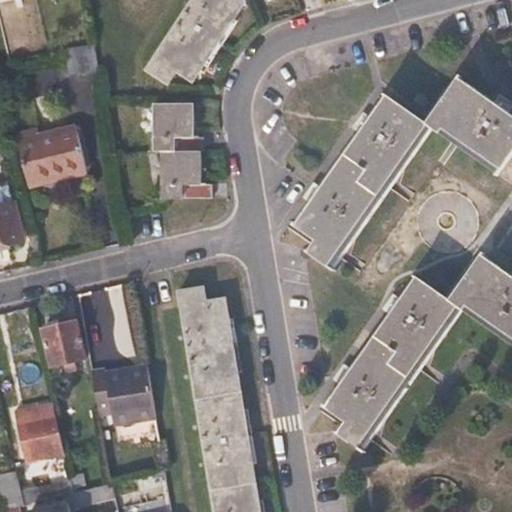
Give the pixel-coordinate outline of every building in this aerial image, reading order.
[(195,83),(245,4),(239,0),(194,0),(149,71),(169,85),(178,72),(195,83)] [(99,71),(95,44),(67,51),(73,77),(99,71)] [(511,153),(511,118),(461,82),(429,126),(440,134),(445,128),(502,168),(511,153)] [(330,266),(428,129),(389,100),(300,226),(320,240),(311,253),(330,266)] [(201,186),(201,154),(203,154),(203,139),(193,139),(193,106),(157,106),(157,153),(165,153),(165,201),(212,201),(212,186),(201,186)] [(89,173),(78,132),(20,145),(30,187),(89,173)] [(0,247),(25,241),(16,205),(0,208),(0,247)] [(511,276),(484,257),(452,301),(419,279),(328,409),(349,424),(341,434),(360,448),(464,301),(511,334),(511,276)] [(260,511),(226,300),(207,303),(204,290),(181,294),(216,511),(260,511)] [(89,362),(81,324),(43,332),(51,370),(89,362)] [(157,423),(148,371),(97,378),(104,431),(157,423)] [(58,407),(15,418),(27,464),(70,453),(58,407)] [(68,511),(65,497),(27,507),(22,508),(22,511),(68,511)]
